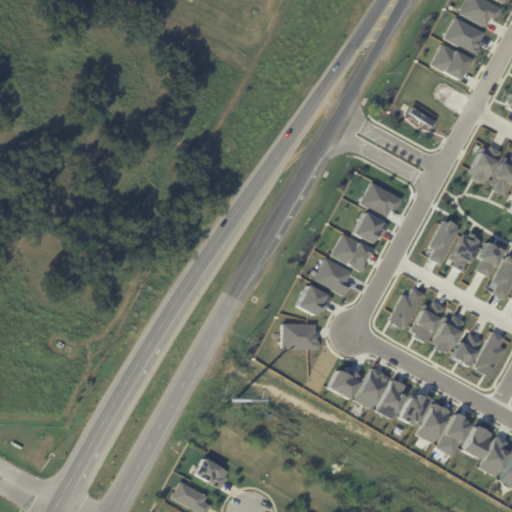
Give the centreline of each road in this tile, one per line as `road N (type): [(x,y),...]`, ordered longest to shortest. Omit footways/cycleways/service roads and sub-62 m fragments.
road 1 (secondary): [(388,0),(191,274),(49,511)]
road 2 (secondary): [(110,511),(392,0)]
road 3 (residential): [(347,334),(511,33)]
road 4 (residential): [(511,427),(347,334)]
